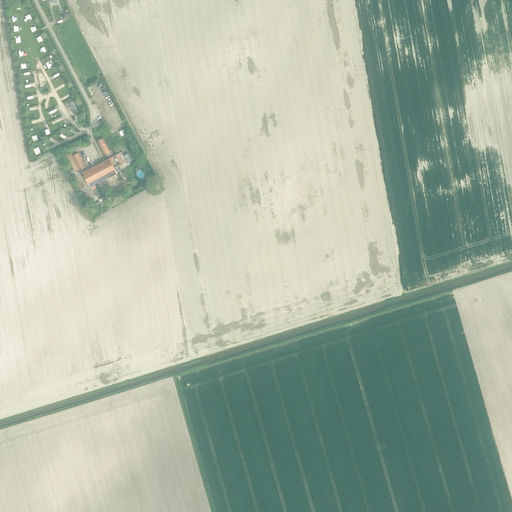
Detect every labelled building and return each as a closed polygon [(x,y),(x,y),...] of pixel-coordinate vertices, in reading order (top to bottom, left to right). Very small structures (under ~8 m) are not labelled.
[(71,97),(68,98),(74,110),(77,109),(71,97)] [(97,141),(104,154),(110,151),(103,138),(97,141)] [(65,153),(75,172),(86,166),(76,147),(65,153)] [(119,165),(126,161),(121,152),(114,156),(117,161),(112,164),(109,158),(82,172),(90,188),(117,173),(114,167),(119,165)] [(88,201),(94,212),(101,208),(96,197),(88,201)]
